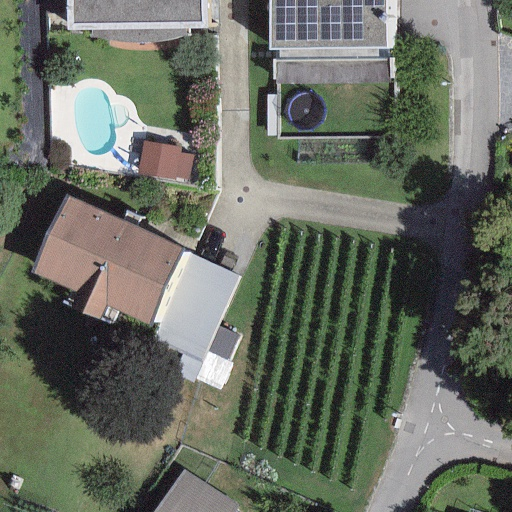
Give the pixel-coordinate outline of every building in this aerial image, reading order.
[(205,0),(65,0),(67,30),(206,29),(205,0)] [(396,0),(267,0),(268,49),(396,49),(396,0)] [(175,178),(189,180),(193,155),(180,153),(181,148),(142,142),(138,176),(175,182),(175,178)] [(148,328),(183,249),(63,196),(30,273),(77,293),(71,309),(98,322),(105,308),(148,328)] [(233,511),(238,506),(184,471),(156,511),(233,511)]
